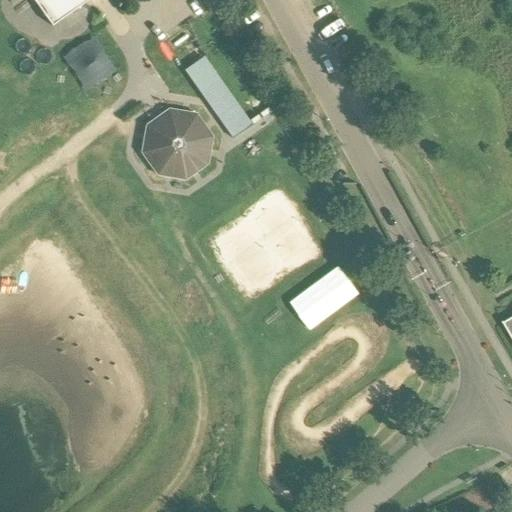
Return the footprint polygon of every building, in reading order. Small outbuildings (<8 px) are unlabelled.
[(29,0),(49,28),(52,28),(88,1),(87,0),(29,0)] [(94,39),(61,59),(83,94),(116,74),(94,39)] [(249,127),(201,59),(182,73),(229,140),(249,127)] [(138,155),(154,179),(181,183),(205,166),(209,139),(193,116),(166,112),(142,129),(138,155)] [(291,304),(312,332),(359,296),(338,268),(291,304)] [(511,319),(503,325),(511,340),(511,319)]
